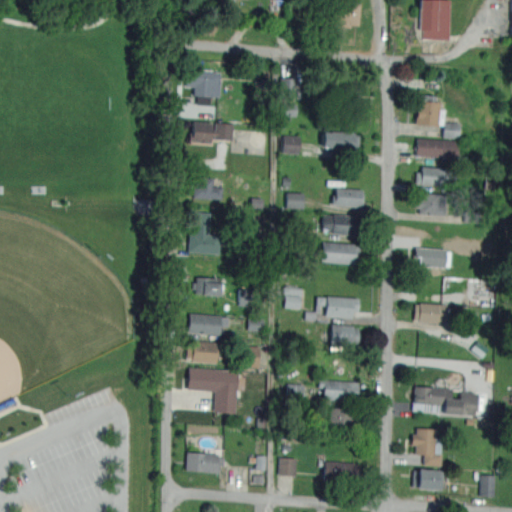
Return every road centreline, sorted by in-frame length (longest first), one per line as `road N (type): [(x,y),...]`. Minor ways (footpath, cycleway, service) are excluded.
road 1 (residential): [(166,511),(172,44)]
road 2 (residential): [(387,511),(389,60)]
road 3 (residential): [(511,511),(167,491)]
road 4 (residential): [(389,60),(172,44)]
